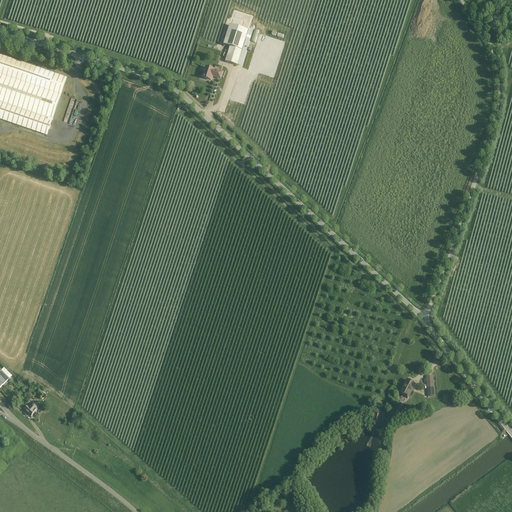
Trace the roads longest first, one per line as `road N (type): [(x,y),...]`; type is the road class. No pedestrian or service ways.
road 1 (tertiary): [(423,319),(174,88),(0,31)]
road 2 (unclassified): [(423,319),(450,264),(499,107),(496,56),(464,0)]
road 3 (tertiary): [(135,511),(0,404)]
road 4 (tertiary): [(511,435),(423,319)]
